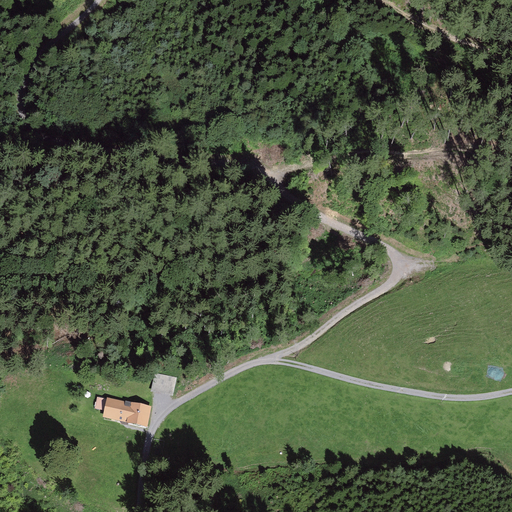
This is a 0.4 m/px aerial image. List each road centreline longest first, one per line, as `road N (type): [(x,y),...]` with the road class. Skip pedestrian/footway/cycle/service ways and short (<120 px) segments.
road 1 (track): [(100,0),(49,44),(19,94),(21,123),(50,144),(272,177),(307,211),(374,241),(401,264),(400,275),(312,333),(166,408),(148,437),(139,511)]
road 2 (track): [(266,358),(408,387),(511,389)]
